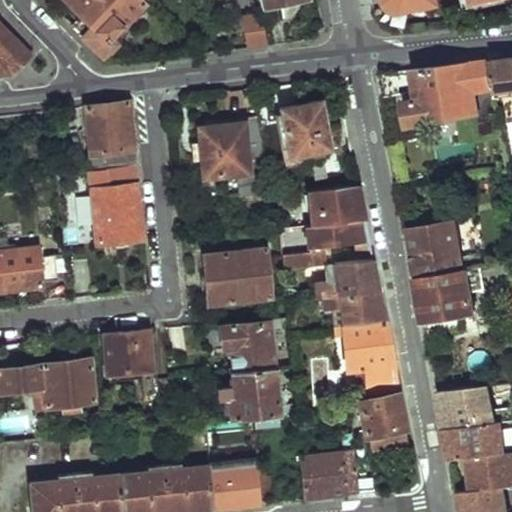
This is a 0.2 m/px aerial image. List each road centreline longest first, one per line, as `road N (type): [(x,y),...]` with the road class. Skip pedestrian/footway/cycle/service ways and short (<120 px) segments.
road 1 (residential): [(357,53),(441,506)]
road 2 (residential): [(149,82),(171,287),(159,303),(0,322)]
road 3 (residential): [(149,82),(357,53)]
road 4 (residential): [(511,37),(357,53)]
